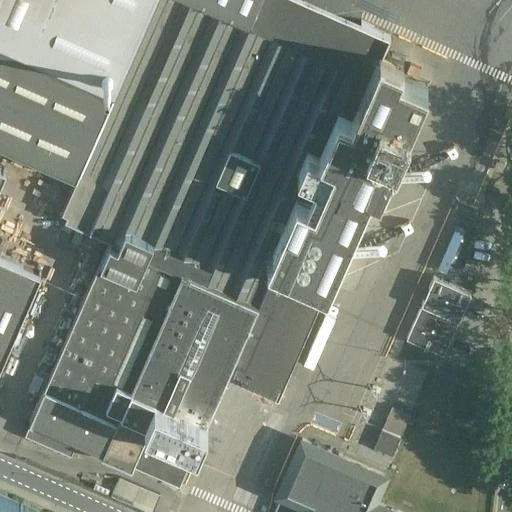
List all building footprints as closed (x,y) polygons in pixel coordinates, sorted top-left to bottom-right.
[(0,0),(0,43),(114,94),(155,0),(0,0)] [(32,421),(26,435),(72,455),(79,439),(103,450),(102,452),(180,486),(198,444),(208,420),(228,375),(227,374),(259,302),(276,262),(328,285),(371,186),(381,191),(431,73),(403,60),(407,51),(386,43),(391,33),(315,0),(155,0),(114,94),(77,179),(63,211),(68,214),(66,219),(105,236),(110,239),(45,387),(30,420),(32,421)] [(0,145),(77,179),(114,94),(0,43),(0,145)] [(479,208),(459,200),(455,210),(475,218),(479,208)] [(0,367),(41,272),(0,254),(0,367)] [(466,261),(463,268),(474,273),(478,266),(466,261)] [(471,291),(434,275),(407,338),(444,354),(471,291)] [(374,329),(368,347),(402,357),(407,339),(374,329)] [(383,428),(379,438),(378,440),(396,448),(401,436),(383,428)] [(394,504),(386,501),(384,505),(373,500),(385,474),(303,439),(280,492),(282,493),(307,504),(302,511),(400,511),(392,508),(394,504)] [(302,511),(307,504),(282,493),(273,511),(302,511)] [(0,511),(40,511),(0,494),(0,511)]
